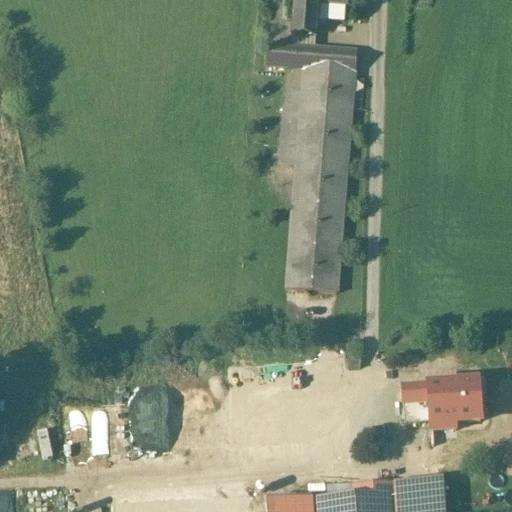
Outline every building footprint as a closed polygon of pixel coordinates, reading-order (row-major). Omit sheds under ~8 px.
[(292,0),(290,35),(314,37),(317,5),(345,7),(345,0),(292,0)] [(290,35),(289,49),(313,50),(314,37),(290,35)] [(264,67),(286,70),(355,76),(357,55),(313,50),(289,49),(266,47),(264,67)] [(335,296),(355,76),(286,70),(278,164),(296,165),(285,292),(335,296)] [(357,347),(344,348),(347,373),(359,372),(357,347)] [(480,424),(477,389),(476,386),(459,387),(459,390),(427,392),(428,402),(428,426),(429,429),(432,429),(432,426),(440,425),(440,427),(477,425),(480,424)] [(480,424),(477,425),(478,435),(491,434),(491,438),(511,436),(511,386),(477,389),(480,424)] [(15,411),(42,409),(41,394),(14,396),(15,411)] [(428,426),(428,402),(402,404),(404,428),(428,426)] [(457,465),(456,449),(429,450),(430,466),(457,465)] [(353,499),(312,502),(250,505),(250,511),(440,511),(438,482),(352,487),(353,499)]
